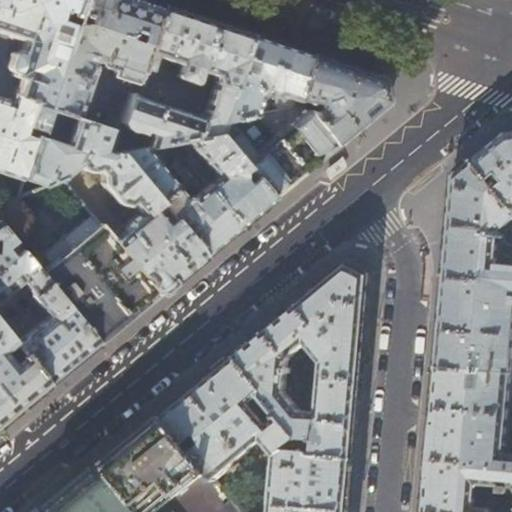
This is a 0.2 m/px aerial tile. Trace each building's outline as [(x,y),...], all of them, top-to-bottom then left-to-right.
[(0,0),(0,32),(21,39),(10,74),(19,77),(10,104),(0,100),(0,171),(22,179),(35,139),(22,135),(25,125),(38,129),(45,107),(43,106),(78,0),(0,0)] [(149,0),(78,0),(43,106),(45,107),(74,117),(77,118),(93,67),(89,59),(92,51),(99,53),(97,60),(101,65),(112,69),(110,75),(133,83),(136,75),(159,3),(149,0)] [(197,16),(159,3),(136,75),(143,78),(145,76),(148,68),(149,67),(154,54),(178,62),(174,75),(175,77),(190,82),(192,81),(197,68),(213,74),(215,81),(204,113),(198,117),(129,94),(120,123),(119,124),(120,125),(121,126),(122,128),(123,128),(124,129),(125,130),(141,134),(142,130),(149,131),(144,146),(166,142),(184,139),(216,133),(216,132),(219,121),(250,33),(197,16)] [(284,31),(255,21),(251,34),(280,43),(284,31)] [(251,34),(250,33),(219,121),(226,120),(237,118),(252,115),(257,98),(266,94),(273,96),(276,111),(290,108),(293,99),(309,53),(286,45),(280,43),(251,34)] [(383,77),(309,53),(293,99),(317,107),(318,108),(318,109),(319,109),(320,109),(311,117),(335,144),(369,117),(387,101),(383,77)] [(302,111),(273,136),(303,171),(319,158),(335,144),(311,117),(308,114),(302,111)] [(252,115),(237,118),(238,121),(237,122),(236,122),(235,124),(234,126),(234,127),(235,128),(235,129),(236,130),(235,131),(226,120),(219,121),(216,132),(216,133),(246,167),(252,175),(271,197),(286,186),(303,171),(273,136),(255,114),(252,115)] [(117,131),(77,118),(74,117),(64,144),(36,136),(35,139),(22,179),(42,185),(58,177),(60,179),(77,164),(78,166),(80,168),(82,169),(84,169),(86,169),(87,169),(90,168),(92,166),(97,171),(97,181),(113,200),(122,202),(126,199),(134,209),(130,210),(128,213),(127,214),(105,233),(155,293),(180,273),(202,255),(183,233),(176,224),(170,218),(161,225),(149,210),(158,203),(115,152),(109,153),(114,141),(117,131)] [(499,139),(473,160),(511,206),(511,130),(508,132),(499,139)] [(246,167),(216,133),(184,139),(214,176),(203,186),(236,226),(253,212),(271,197),(252,175),(243,183),(236,175),(246,167)] [(124,139),(114,141),(109,153),(115,152),(121,151),(124,139)] [(141,147),(121,151),(115,152),(158,203),(170,218),(176,224),(184,217),(191,226),(183,233),(202,255),(221,239),(236,226),(203,186),(191,196),(190,196),(189,195),(187,195),(186,194),(184,194),(183,194),(181,195),(141,147)] [(511,206),(473,160),(465,167),(456,175),(442,318),(438,367),(511,373),(511,206)] [(56,241),(30,263),(96,342),(113,328),(139,306),(155,293),(105,233),(98,225),(92,229),(82,219),(59,238),(61,241),(59,242),(59,241),(58,241),(57,241),(56,242),(56,241)] [(0,297),(21,281),(30,292),(29,292),(29,296),(46,316),(12,344),(21,354),(46,384),(73,362),(96,342),(30,263),(0,226),(0,297)] [(349,262),(298,304),(236,356),(265,391),(262,394),(312,455),(354,459),(361,381),(371,275),(349,262)] [(11,342),(0,328),(0,421),(16,408),(46,384),(21,354),(10,363),(1,352),(11,342)] [(198,387),(163,416),(183,440),(189,435),(199,448),(193,452),(211,474),(216,480),(263,441),(275,456),(270,511),(349,511),(350,509),(354,459),(312,455),(262,394),(265,391),(236,356),(198,387)] [(511,454),(507,454),(511,387),(511,373),(438,367),(434,415),(424,511),(493,511),(490,508),(477,507),(478,489),(490,490),(490,486),(505,487),(505,490),(510,490),(510,487),(511,487),(511,454)] [(183,440),(163,416),(136,438),(105,464),(145,511),(153,511),(165,503),(202,473),(206,478),(211,474),(193,452),(183,440)] [(145,511),(105,464),(80,485),(47,511),(145,511)] [(224,491),(231,499),(238,492),(232,485),(224,491)] [(171,511),(165,503),(153,511),(242,511),(233,500),(223,508),(225,511),(171,511)]
